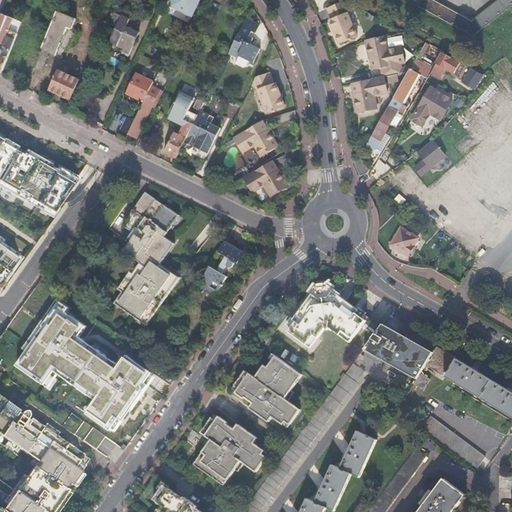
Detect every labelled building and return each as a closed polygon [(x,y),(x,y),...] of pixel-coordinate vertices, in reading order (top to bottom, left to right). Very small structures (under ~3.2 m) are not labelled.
[(174,0),(170,8),(187,16),(194,0),(174,0)] [(194,0),(187,16),(191,18),(200,0),(194,0)] [(410,0),(412,3),(473,35),(511,3),(511,0),(501,0),(472,24),(427,0),(410,0)] [(329,23),(338,45),(347,42),(347,43),(351,42),(350,40),(355,38),(345,16),(349,8),(341,4),(326,10),(331,22),(329,23)] [(57,12),(42,49),(50,52),(49,54),(55,57),(67,28),(72,29),(75,20),(57,12)] [(13,21),(1,16),(0,19),(0,73),(1,74),(17,35),(8,32),(13,21)] [(113,16),(108,28),(115,31),(108,46),(122,53),(120,57),(127,61),(138,36),(125,30),(128,23),(113,16)] [(252,31),(252,32),(256,34),(260,26),(252,22),(246,19),(242,26),(252,31)] [(17,35),(21,24),(13,21),(8,32),(17,35)] [(228,54),(238,59),(239,57),(249,62),(253,64),(261,50),(251,45),(254,39),(249,37),(252,32),(252,31),(242,26),(228,54)] [(381,66),(384,76),(385,76),(389,75),(410,70),(411,68),(410,65),(403,66),(402,61),(407,60),(404,49),(403,45),(389,48),(386,36),(366,40),(368,54),(370,53),(373,68),(381,66)] [(411,68),(410,70),(392,102),(401,107),(406,110),(407,110),(409,107),(402,103),(419,74),(427,79),(433,69),(419,61),(427,46),(425,44),(411,68)] [(455,74),(461,63),(442,54),(437,64),(455,74)] [(239,57),(238,59),(236,64),(244,68),(246,68),(249,62),(239,57)] [(462,84),(473,90),(481,78),(470,70),(462,83),(462,84)] [(58,71),(49,92),(71,101),(80,81),(58,71)] [(256,78),(250,89),(257,91),(267,114),(271,112),(272,114),(277,112),(276,110),(285,107),(276,84),(273,85),(269,73),(256,78)] [(143,103),(151,88),(153,83),(137,75),(127,95),(143,103)] [(384,76),(354,83),(357,98),(355,99),(359,113),(378,108),(375,94),(388,91),(385,76),(384,76)] [(184,126),(191,112),(188,111),(198,92),(185,85),(168,118),(184,126)] [(511,100),(499,85),(491,92),(510,116),(511,114),(511,100)] [(143,103),(127,134),(136,139),(147,116),(146,115),(151,107),(155,109),(163,94),(151,88),(143,103)] [(412,120),(423,127),(430,114),(441,120),(453,100),(431,88),(412,120)] [(511,118),(510,116),(491,92),(488,89),(482,94),(511,131),(511,118)] [(392,102),(372,136),(381,142),(401,107),(392,102)] [(200,111),(201,109),(194,105),(191,112),(184,126),(179,136),(174,134),(163,154),(175,161),(184,143),(186,138),(200,111)] [(209,116),(200,111),(186,138),(184,143),(208,154),(220,129),(211,124),(206,122),(209,116)] [(262,122),(234,139),(243,152),(255,145),(262,156),(278,146),(271,134),(270,135),(262,122)] [(0,184),(53,214),(78,179),(0,135),(0,184)] [(139,140),(136,146),(143,150),(146,143),(139,140)] [(418,151),(430,167),(445,156),(433,140),(418,151)] [(251,189),(253,192),(264,185),(271,196),(289,185),(273,160),(262,168),(244,178),(251,189)] [(360,161),(354,161),(359,177),(367,174),(369,172),(360,161)] [(174,246),(173,245),(164,239),(180,218),(147,194),(123,228),(136,238),(124,255),(140,266),(133,276),(130,274),(117,293),(122,296),(115,306),(125,313),(145,328),(179,280),(160,266),(174,246)] [(399,194),(394,199),(401,205),(406,199),(399,194)] [(399,229),(389,246),(407,256),(417,239),(399,229)] [(432,240),(428,249),(434,252),(438,243),(432,240)] [(226,243),(199,286),(207,291),(208,289),(218,295),(223,286),(225,286),(227,281),(226,280),(229,276),(224,272),(225,271),(227,272),(231,266),(229,265),(230,263),(235,266),(236,264),(239,265),(245,254),(226,243)] [(0,291),(20,259),(0,244),(0,291)] [(331,329),(350,342),(355,336),(360,330),(367,320),(369,317),(341,296),(336,293),(330,288),(320,290),(315,297),(296,322),(295,323),(311,334),(304,344),(310,348),(317,338),(319,340),(327,329),(329,331),(331,329)] [(115,432),(153,375),(127,356),(119,365),(78,337),(86,326),(66,313),(69,308),(58,301),(14,362),(45,386),(56,373),(95,399),(85,414),(115,432)] [(360,330),(355,336),(367,344),(379,328),(367,320),(360,330)] [(311,334),(295,323),(296,322),(294,321),(288,328),(293,331),(291,335),(304,344),(311,334)] [(390,329),(382,324),(379,328),(367,344),(364,349),(377,357),(415,381),(414,384),(423,390),(429,380),(420,374),(425,365),(511,417),(511,393),(436,347),(431,353),(430,355),(409,341),(409,340),(395,331),(391,328),(390,329)] [(317,338),(310,348),(312,350),(319,340),(317,338)] [(431,353),(409,340),(409,341),(430,355),(431,353)] [(301,376),(274,357),(271,362),(266,369),(263,367),(254,379),(248,375),(243,371),(233,386),(233,387),(237,390),(235,392),(234,394),(243,400),(244,398),(252,404),(248,409),(267,423),(271,418),(282,425),(284,422),(288,425),(299,410),(287,401),(284,399),(290,391),(301,376)] [(328,395),(287,451),(250,500),(240,511),(257,511),(364,371),(353,363),(349,368),(328,395)] [(284,399),(287,401),(293,393),(290,391),(284,399)] [(0,508),(5,511),(53,511),(68,492),(65,490),(70,484),(72,486),(81,473),(89,462),(56,438),(44,429),(33,421),(31,424),(28,422),(30,419),(30,417),(30,415),(28,413),(26,412),(23,412),(21,413),(19,415),(16,413),(17,411),(0,397),(0,434),(9,441),(21,449),(33,458),(41,463),(37,470),(34,468),(25,481),(17,493),(14,490),(0,480),(0,508)] [(387,398),(371,418),(378,424),(394,404),(387,398)] [(93,450),(103,435),(74,414),(63,428),(93,450)] [(426,433),(475,469),(484,457),(430,416),(421,428),(426,433)] [(210,419),(199,434),(204,437),(210,441),(201,454),(193,466),(222,487),(226,481),(233,471),(240,462),(242,464),(255,473),(265,458),(261,455),(263,452),(252,444),(256,439),(237,426),(233,431),(225,425),(226,424),(217,418),(217,419),(214,422),(210,419)] [(47,425),(44,429),(56,438),(59,434),(47,425)] [(323,511),(326,508),(333,511),(351,474),(358,478),(376,440),(356,431),(349,447),(339,468),(331,464),(323,483),(314,502),(305,498),(298,511),(323,511)] [(107,438),(103,435),(93,450),(96,452),(107,438)] [(16,455),(21,449),(9,441),(4,447),(16,455)] [(426,457),(415,448),(412,453),(423,461),(426,457)] [(423,461),(412,453),(396,473),(408,482),(423,461)] [(28,464),(34,468),(37,470),(41,463),(33,458),(28,464)] [(236,473),(242,464),(240,462),(233,471),(236,473)] [(59,511),(85,476),(81,473),(72,486),(70,484),(65,490),(68,492),(53,511),(59,511)] [(385,511),(408,482),(396,473),(381,493),(367,511),(385,511)] [(22,479),(14,490),(17,493),(25,481),(22,479)] [(430,494),(428,496),(449,511),(453,511),(465,497),(443,480),(432,495),(430,494)] [(200,511),(195,508),(196,507),(183,498),(182,499),(167,488),(163,494),(159,491),(152,501),(160,508),(157,511),(200,511)] [(449,511),(428,496),(424,501),(426,503),(419,511),(449,511)]
